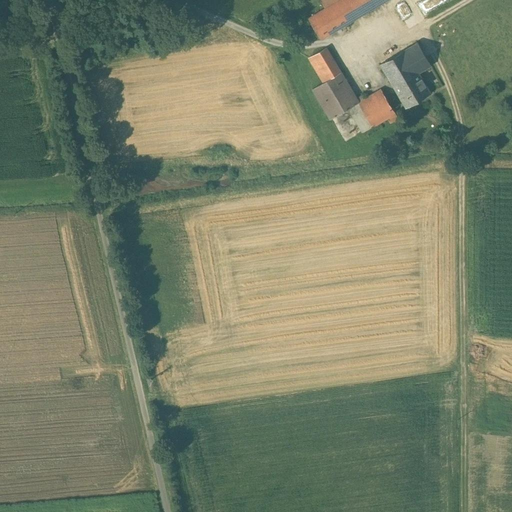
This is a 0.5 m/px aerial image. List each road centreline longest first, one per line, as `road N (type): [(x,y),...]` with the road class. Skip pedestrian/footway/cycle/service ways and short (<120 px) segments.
road 1 (unclassified): [(170,511),(52,0)]
road 2 (track): [(423,25),(459,128),(467,511)]
